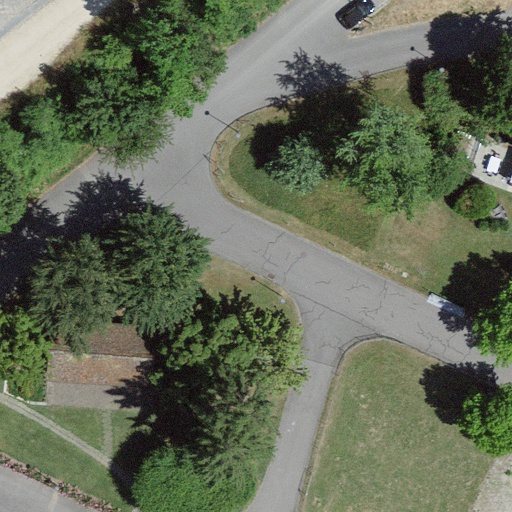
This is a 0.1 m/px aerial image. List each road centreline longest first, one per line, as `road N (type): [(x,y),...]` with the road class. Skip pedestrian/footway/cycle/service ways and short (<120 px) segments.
road 1 (residential): [(330,0),(0,266)]
road 2 (track): [(511,33),(242,71)]
